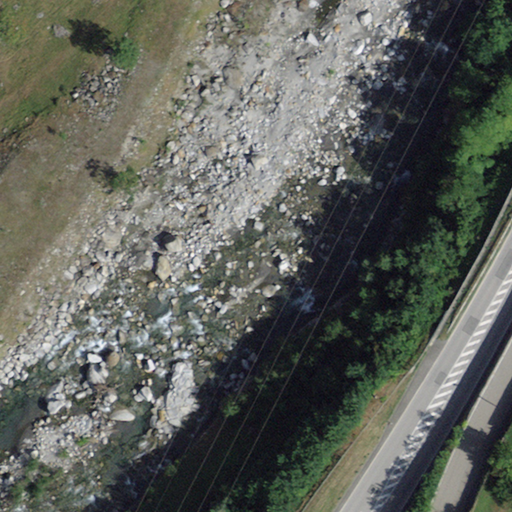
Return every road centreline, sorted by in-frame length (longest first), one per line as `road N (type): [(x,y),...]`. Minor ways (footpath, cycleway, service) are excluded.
road 1 (secondary): [(511,274),(369,511)]
road 2 (residential): [(446,511),(511,370)]
